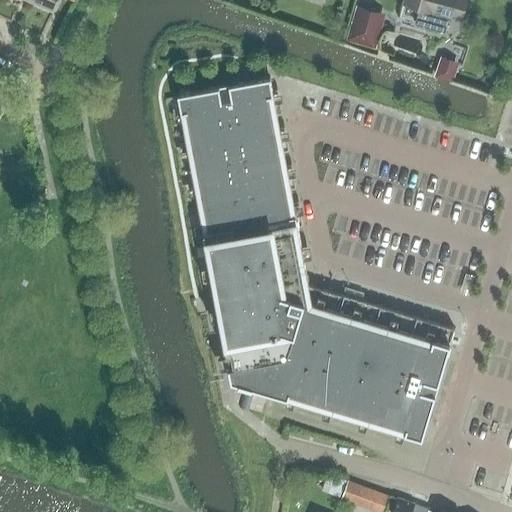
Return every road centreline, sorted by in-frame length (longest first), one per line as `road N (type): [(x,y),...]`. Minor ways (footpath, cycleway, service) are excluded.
road 1 (residential): [(429,487),(511,209)]
road 2 (residential): [(429,487),(282,446)]
